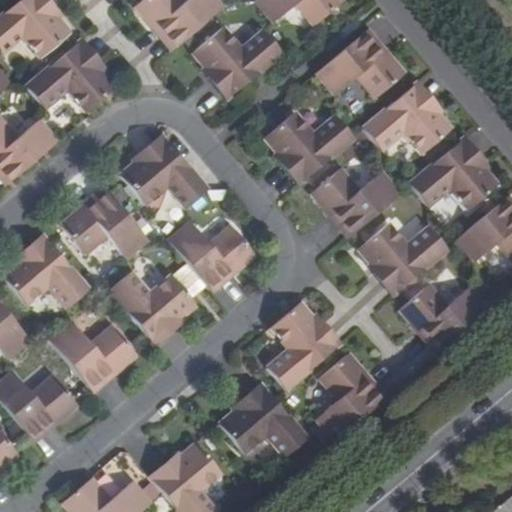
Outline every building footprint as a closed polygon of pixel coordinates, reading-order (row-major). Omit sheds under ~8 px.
[(37,59),(62,39),(68,34),(54,19),(37,0),(17,0),(0,15),(0,53),(18,38),(37,59)] [(37,0),(54,19),(58,16),(44,0),(37,0)] [(154,25),(174,48),(186,38),(222,8),(214,0),(184,0),(180,3),(177,0),(141,0),(138,3),(133,8),(151,28),(154,25)] [(255,0),(252,2),(271,24),(292,6),(311,27),(336,7),(341,2),(338,0),(255,0)] [(205,70),(228,98),(280,55),(261,33),(238,51),(220,30),(196,50),(191,54),(205,70)] [(384,59),(362,33),(314,73),(331,95),(352,77),(372,99),(398,78),(402,74),(387,56),(384,59)] [(104,70),(80,40),(75,45),(100,73),(104,70)] [(100,73),(75,45),(70,48),(24,88),(43,110),(65,92),(84,113),(113,89),(100,73)] [(201,73),(225,100),(228,98),(205,70),(201,73)] [(440,112),(416,83),(411,88),(436,115),(440,112)] [(436,115),(411,88),(408,90),(360,130),(380,153),(401,135),(419,154),(445,134),(449,131),(436,115)] [(276,154),(299,183),(302,180),(351,139),(332,117),(310,136),(291,114),(270,133),(262,139),(276,154)] [(0,173),(8,182),(56,142),(38,121),(16,138),(0,119),(0,173)] [(158,136),(130,160),(133,164),(162,141),(158,136)] [(486,168),(462,139),(458,143),(483,171),(486,168)] [(162,141),(133,164),(118,177),(123,182),(142,206),(162,188),(182,210),(205,192),(162,141)] [(465,211),(494,185),(483,171),(458,143),(455,146),(407,186),(425,208),(447,190),(465,211)] [(272,157),(295,186),(299,183),(276,154),(272,157)] [(338,169),(312,191),(313,192),(309,194),(327,215),(330,213),(349,236),(351,234),(398,194),(380,174),(358,193),(338,169)] [(77,216),(105,192),(103,189),(75,212),(77,216)] [(77,216),(75,212),(58,227),(60,230),(83,256),(104,239),(124,260),(146,241),(107,195),(105,192),(77,216)] [(511,213),(502,200),(501,202),(454,241),(473,264),(494,246),(511,266),(511,213)] [(232,268),(234,271),(253,255),(248,250),(227,227),(207,245),(186,223),(166,242),(204,287),(206,290),(232,268)] [(370,266),(394,293),(397,291),(445,250),(427,229),(427,227),(403,246),(385,225),(361,244),(362,246),(356,250),(370,266)] [(39,237),(11,260),(13,263),(42,240),(39,237)] [(42,240),(13,263),(0,274),(0,278),(2,282),(22,306),(44,288),(64,310),(86,291),(45,244),(42,240)] [(184,265),(171,274),(191,300),(203,290),(184,265)] [(394,293),(370,266),(367,269),(389,297),(394,293)] [(209,293),(234,271),(232,268),(206,290),(209,293)] [(149,343),(178,319),(194,306),(189,301),(168,277),(146,295),(127,274),(107,292),(146,340),(149,343)] [(415,326),(438,352),(486,310),(467,289),(445,308),(427,285),(407,302),(398,310),(412,327),(415,326)] [(310,320),(311,319),(297,304),(268,329),(286,350),(263,370),(282,392),(331,351),(334,348),(310,320)] [(0,353),(5,360),(28,341),(0,308),(0,353)] [(338,345),(314,317),(311,319),(310,320),(334,348),(338,345)] [(152,347),(181,322),(178,319),(149,343),(152,347)] [(113,368),(116,371),(135,355),(132,352),(109,326),(85,346),(67,325),(47,342),(85,387),(88,390),(113,368)] [(312,422),(331,443),(380,401),(357,375),(361,372),(346,355),(339,361),(315,382),(334,403),(312,422)] [(90,393),(116,371),(113,368),(88,390),(90,393)] [(55,417),(57,420),(75,406),(71,400),(49,376),(28,394),(8,372),(0,379),(0,406),(25,437),(28,440),(55,417)] [(232,413),(260,389),(257,386),(228,409),(232,413)] [(260,389),(232,413),(217,426),(241,454),(263,436),(281,458),(303,440),(270,402),(260,389)] [(55,417),(28,440),(30,443),(57,420),(55,417)] [(0,469),(16,456),(11,449),(0,436),(0,469)] [(217,474),(193,445),(177,458),(150,482),(160,494),(175,511),(212,511),(197,492),(217,474)] [(150,482),(177,458),(174,454),(147,478),(150,482)] [(139,511),(148,504),(130,482),(109,500),(90,479),(60,504),(66,511),(139,511)] [(511,511),(511,498),(495,511),(511,511)]
